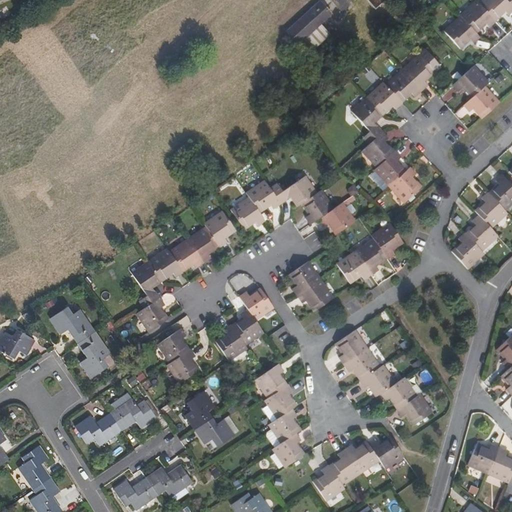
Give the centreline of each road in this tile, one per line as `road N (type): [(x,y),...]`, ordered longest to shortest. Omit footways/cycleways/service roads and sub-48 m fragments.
road 1 (residential): [(309,350),(436,253)]
road 2 (residential): [(436,253),(460,181),(511,131)]
road 3 (residential): [(466,381),(431,511)]
